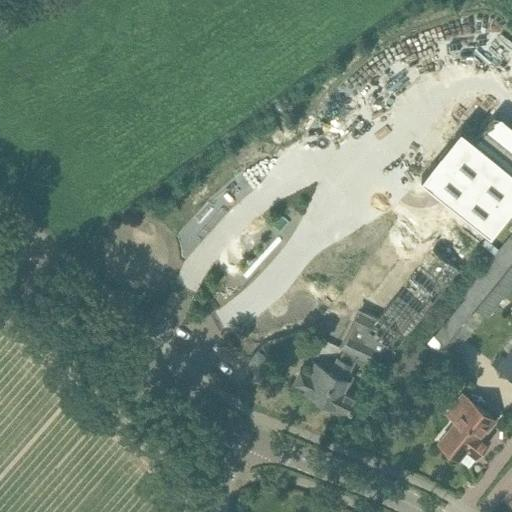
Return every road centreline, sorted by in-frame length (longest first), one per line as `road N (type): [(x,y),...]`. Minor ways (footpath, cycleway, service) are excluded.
road 1 (tertiary): [(242,437),(161,379),(0,233)]
road 2 (tertiary): [(419,511),(242,437)]
